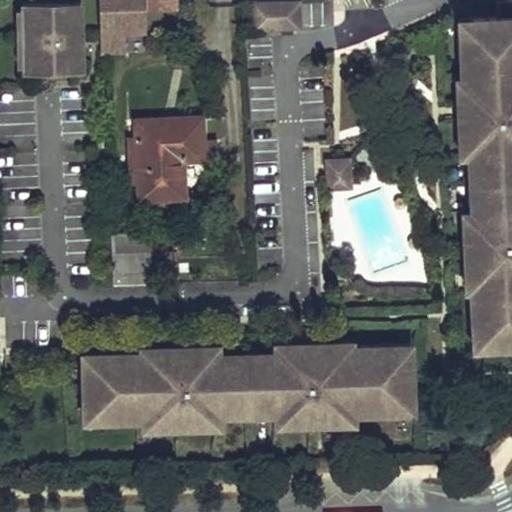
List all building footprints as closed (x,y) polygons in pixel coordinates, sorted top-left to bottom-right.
[(173,0),(99,0),(102,53),(125,53),(125,31),(150,31),(149,9),(174,8),(173,0)] [(80,1),(23,2),(23,9),(23,24),(28,24),(28,37),(29,50),(24,50),(24,64),(25,71),(81,70),(80,1)] [(254,28),(299,27),(298,1),(253,2),(254,28)] [(17,37),(28,37),(28,24),(23,24),(23,9),(17,10),(17,37)] [(470,330),(473,329),(485,329),(485,345),(511,344),(511,16),(471,18),(472,34),(459,34),(457,35),(458,51),(461,51),(461,77),(461,79),(465,79),(466,89),(457,90),(458,105),(460,105),(461,125),(459,125),(460,141),(468,141),(469,153),(469,164),(475,163),(476,182),(477,199),(471,199),(471,210),(472,223),(463,223),(464,239),(466,239),(467,259),(465,260),(466,275),(474,275),(475,284),(470,285),(471,287),(472,313),(470,313),(470,330)] [(471,18),(459,18),(459,34),(472,34),(471,18)] [(18,64),(24,64),(24,50),(29,50),(28,37),(17,37),(18,64)] [(340,76),(341,143),(366,143),(366,76),(340,76)] [(461,79),(461,77),(456,77),(457,90),(466,89),(465,79),(461,79)] [(137,111),(137,119),(201,118),(201,109),(137,111)] [(201,118),(137,119),(137,139),(139,179),(139,198),(184,197),(183,160),(203,159),(201,118)] [(460,141),(460,154),(469,153),(468,141),(460,141)] [(328,188),(340,187),(339,181),(350,181),(349,159),(326,160),(328,188)] [(471,210),(463,211),(463,223),(472,223),(471,210)] [(111,257),(112,270),(147,269),(146,235),(110,237),(111,257)] [(112,270),(113,283),(147,282),(147,269),(112,270)] [(466,275),(466,287),(471,287),(470,285),(475,284),(474,275),(466,275)] [(473,329),(473,346),(485,345),(485,329),(473,329)] [(141,351),(115,352),(115,377),(117,418),(142,417),(155,417),(155,426),(171,425),(170,422),(191,422),(191,425),(207,424),(207,415),(219,415),(219,413),(229,412),(229,407),(247,406),(266,406),(266,411),(277,411),(277,413),(289,413),(289,422),(304,421),(304,419),(325,418),(326,421),(341,420),(341,411),(353,411),(379,410),(379,412),(396,412),(396,410),(395,397),(411,397),(410,356),(394,356),(394,344),(394,341),(377,342),(377,344),(351,345),(349,345),(349,349),(339,349),(339,340),(324,341),(324,343),(302,344),(302,341),(287,342),(287,350),(274,351),(217,352),(205,353),(205,344),(190,345),(190,347),(168,347),(168,345),(153,346),(153,354),(143,355),(143,351),(141,351)] [(351,345),(351,340),(339,340),(339,349),(349,349),(349,345),(351,345)] [(287,342),(274,342),(274,351),(287,350),(287,342)] [(410,356),(410,343),(394,344),(394,356),(410,356)] [(217,352),(217,344),(205,344),(205,353),(217,352)] [(153,346),(141,346),(141,351),(143,351),(143,355),(153,354),(153,346)] [(99,364),(83,365),(83,406),(100,406),(100,418),(100,420),(117,420),(117,418),(115,377),(115,352),(115,349),(98,350),(98,352),(99,364)] [(98,352),(82,352),(83,365),(99,364),(98,352)] [(511,391),(511,390),(511,371),(493,372),(494,398),(511,398),(511,391)] [(0,391),(12,391),(11,373),(0,373),(0,391)] [(396,410),(412,409),(411,397),(395,397),(396,410)] [(83,406),(84,419),(100,418),(100,406),(83,406)] [(341,420),(354,420),(353,411),(341,411),(341,420)] [(277,413),(277,422),(289,422),(289,413),(277,413)] [(207,415),(207,424),(219,424),(219,415),(207,415)] [(142,417),(143,426),(155,426),(155,417),(142,417)]
